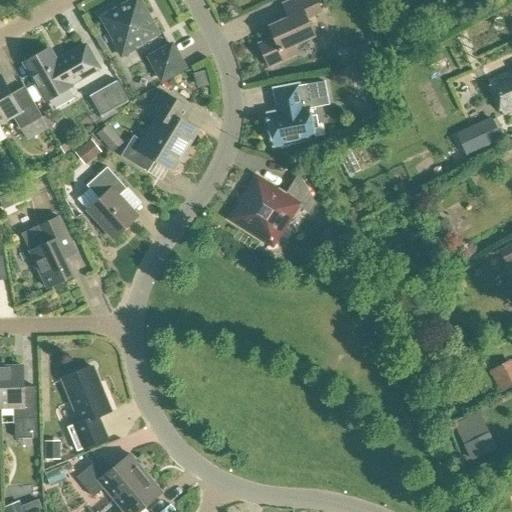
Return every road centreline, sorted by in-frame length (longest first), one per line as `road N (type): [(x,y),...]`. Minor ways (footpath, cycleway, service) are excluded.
road 1 (residential): [(132,323),(153,257),(227,148),(229,79),(191,0)]
road 2 (residential): [(222,484),(173,445),(151,412),(132,323)]
road 3 (residential): [(364,511),(222,484)]
road 4 (residential): [(132,323),(0,327)]
